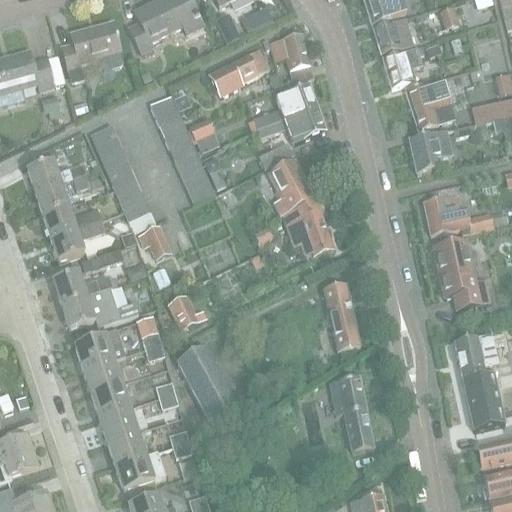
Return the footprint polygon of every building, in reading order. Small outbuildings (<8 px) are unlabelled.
[(184,41),(203,31),(197,20),(193,22),(188,12),(192,10),(186,0),(174,0),(159,8),(157,5),(133,17),(139,28),(128,34),(140,58),(152,52),(149,48),(180,32),(184,41)] [(249,0),(251,3),(258,0),(211,0),(218,12),(243,0),(249,0)] [(399,0),(374,0),(363,3),(371,30),(405,20),(399,0)] [(490,0),(481,0),(475,2),(478,13),(492,9),(490,0)] [(505,0),(500,1),(505,24),(511,22),(511,3),(511,0),(505,0)] [(273,27),(265,11),(241,23),(249,39),(273,27)] [(453,12),(440,16),(445,34),(459,30),(453,12)] [(239,42),(228,18),(216,24),(227,48),(239,42)] [(380,60),(411,51),(403,24),(372,33),(380,60)] [(121,67),(119,58),(120,58),(112,28),(70,40),(73,50),(61,53),(71,88),(83,84),(79,69),(98,64),(100,72),(104,75),(119,70),(121,67)] [(302,40),(268,48),(273,67),(286,64),(289,77),(285,77),(288,89),(312,83),(302,40)] [(439,48),(426,53),(429,62),(442,57),(439,48)] [(417,53),(381,64),(390,94),(411,88),(408,79),(414,77),(413,73),(422,70),(417,53)] [(39,95),(54,91),(46,64),(32,68),(28,55),(0,63),(0,98),(37,89),(39,95)] [(230,70),(209,81),(220,102),(242,91),(241,88),(268,74),(258,55),(230,69),(230,70)] [(511,98),(511,91),(509,78),(494,82),(499,102),(511,98)] [(149,79),(141,82),(145,89),(152,86),(149,79)] [(404,95),(411,116),(449,104),(443,83),(404,95)] [(308,91),(291,97),(274,103),(279,116),(252,126),(256,136),(316,114),(308,91)] [(149,111),(154,122),(176,112),(173,106),(171,101),(149,111)] [(185,101),(173,106),(176,112),(178,118),(190,113),(185,101)] [(57,103),(42,106),(45,120),(48,119),(49,123),(61,120),(57,103)] [(417,136),(446,127),(455,124),(449,104),(411,116),(417,136)] [(473,130),(511,121),(511,105),(470,115),(473,130)] [(159,133),(181,123),(178,118),(176,112),(154,122),(159,133)] [(316,114),(256,136),(259,145),(286,135),(291,150),(325,137),(316,114)] [(505,145),(511,143),(511,125),(511,122),(501,125),(505,145)] [(185,134),(181,123),(159,133),(163,144),(185,134)] [(207,125),(189,134),(197,151),(208,147),(206,142),(213,138),(207,125)] [(475,138),(473,130),(453,134),(455,142),(475,138)] [(90,140),(94,151),(116,142),(111,131),(90,140)] [(168,153),(190,144),(185,134),(163,144),(168,153)] [(447,137),(408,146),(415,180),(441,174),(438,163),(453,160),(447,137)] [(121,153),(116,142),(94,151),(99,162),(121,153)] [(190,144),(168,153),(172,165),(194,155),(190,144)] [(257,163),(263,175),(292,161),(286,149),(257,163)] [(126,164),(121,153),(99,162),(104,173),(126,164)] [(192,208),(214,198),(194,155),(172,165),(192,208)] [(104,173),(109,184),(131,175),(126,164),(104,173)] [(279,221),(280,220),(312,203),(306,192),(306,191),(292,165),(266,178),(280,205),(273,209),(279,221)] [(73,184),(73,185),(86,181),(82,168),(57,176),(53,166),(26,175),(34,198),(61,189),(61,188),(73,184)] [(109,184),(114,195),(136,186),(131,175),(109,184)] [(89,190),(86,181),(73,185),(76,195),(89,190)] [(114,195),(119,206),(141,197),(136,186),(114,195)] [(61,189),(34,198),(41,221),(68,212),(61,189)] [(119,206),(124,217),(145,208),(141,197),(119,206)] [(429,242),(461,235),(462,240),(492,234),(489,220),(467,225),(464,215),(460,216),(457,202),(422,209),(429,242)] [(312,203),(280,220),(291,252),(299,250),(303,260),(310,257),(312,261),(332,254),(318,215),(312,203)] [(124,217),(129,228),(150,219),(145,208),(124,217)] [(41,221),(49,243),(102,226),(97,213),(72,222),(68,212),(41,221)] [(505,217),(490,221),(493,233),(508,230),(505,217)] [(155,229),(150,219),(129,228),(133,239),(155,229)] [(102,226),(49,243),(56,266),(83,258),(79,245),(105,236),(102,226)] [(172,257),(160,230),(138,239),(144,252),(149,250),(156,264),(172,257)] [(272,241),(268,230),(254,236),(259,246),(257,247),(260,253),(267,251),(264,244),(272,241)] [(136,249),(132,237),(121,241),(125,253),(136,249)] [(489,308),(485,293),(483,285),(474,287),(464,246),(432,254),(443,303),(452,301),(455,316),(489,308)] [(123,264),(120,253),(81,266),(85,276),(91,274),(91,275),(123,264)] [(142,270),(126,275),(130,287),(146,282),(142,270)] [(109,293),(112,292),(109,283),(96,287),(95,285),(81,289),(77,277),(51,286),(59,310),(109,293)] [(336,357),(358,352),(344,291),(322,296),(336,357)] [(109,293),(59,310),(67,335),(94,326),(93,324),(99,322),(102,333),(138,321),(133,307),(115,313),(109,293)] [(185,302),(169,310),(181,335),(205,322),(202,316),(195,320),(185,302)] [(137,328),(142,344),(158,339),(153,323),(137,328)] [(105,341),(73,352),(81,376),(113,366),(125,362),(117,334),(103,338),(105,341)] [(142,344),(145,356),(161,351),(158,339),(142,344)] [(490,340),(453,348),(473,436),(505,429),(493,378),(484,380),(483,372),(497,369),(490,340)] [(164,361),(161,351),(145,356),(148,366),(164,361)] [(206,426),(235,411),(204,354),(176,369),(206,426)] [(81,376),(89,400),(121,390),(113,366),(81,376)] [(350,459),(372,454),(358,383),(328,389),(335,422),(342,420),(350,459)] [(155,391),(159,404),(175,399),(172,387),(155,391)] [(89,400),(97,424),(129,414),(121,390),(89,400)] [(175,399),(159,404),(162,415),(178,410),(175,399)] [(105,449),(137,438),(129,414),(97,424),(105,449)] [(0,435),(0,489),(10,486),(9,481),(38,471),(33,457),(32,457),(26,439),(8,445),(4,434),(0,435)] [(169,440),(173,453),(189,448),(185,435),(169,440)] [(105,449),(113,472),(145,462),(137,438),(105,449)] [(511,443),(511,444),(511,443),(511,445),(476,454),(481,475),(511,467),(511,443)] [(192,458),(189,448),(173,453),(175,463),(192,458)] [(145,462),(113,472),(121,496),(152,485),(164,482),(157,458),(145,462)] [(193,462),(177,467),(183,485),(198,480),(193,462)] [(335,485),(331,466),(311,470),(315,489),(335,485)] [(511,475),(483,483),(485,491),(481,492),(483,502),(487,501),(488,506),(511,499),(511,475)] [(46,511),(47,511),(50,511),(45,495),(14,505),(10,494),(0,497),(0,511),(46,511)] [(188,504),(190,511),(208,511),(204,499),(188,504)] [(126,511),(161,511),(158,501),(126,511)] [(382,511),(380,501),(350,508),(350,511),(382,511)]
